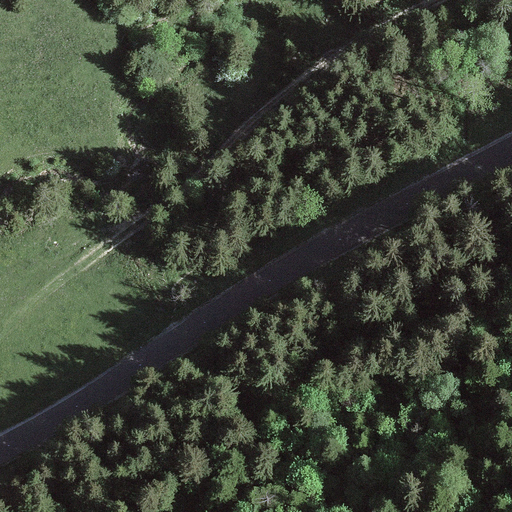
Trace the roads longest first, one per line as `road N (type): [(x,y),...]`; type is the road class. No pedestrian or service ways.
road 1 (tertiary): [(511,149),(0,447)]
road 2 (track): [(0,341),(254,116)]
road 3 (track): [(254,116),(343,47),(431,0)]
